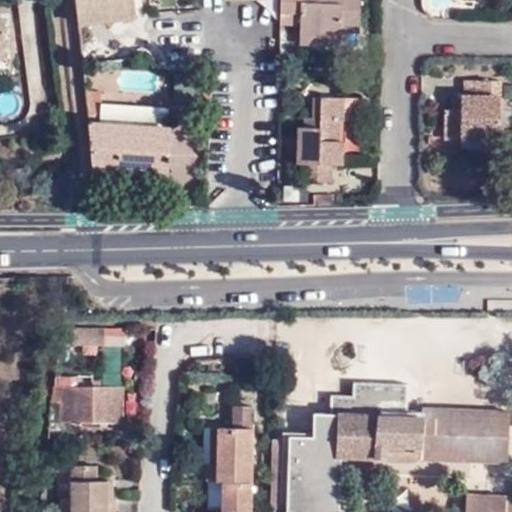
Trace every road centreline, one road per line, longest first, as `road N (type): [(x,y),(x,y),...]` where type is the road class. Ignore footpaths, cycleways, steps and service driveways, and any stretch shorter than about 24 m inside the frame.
road 1 (residential): [(251,332),(169,333),(155,511)]
road 2 (primary): [(0,249),(248,245)]
road 3 (residential): [(248,245),(246,25)]
road 4 (residential): [(405,240),(404,45)]
road 5 (primary): [(248,245),(405,240)]
